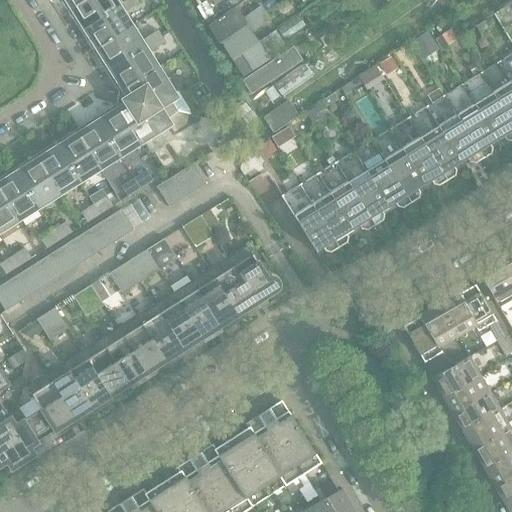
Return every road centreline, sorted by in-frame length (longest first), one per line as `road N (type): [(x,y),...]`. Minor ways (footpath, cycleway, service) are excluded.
road 1 (residential): [(12,511),(289,341)]
road 2 (residential): [(289,341),(511,207)]
road 3 (residential): [(386,511),(289,341)]
road 4 (residential): [(0,115),(48,86),(58,60),(22,0)]
